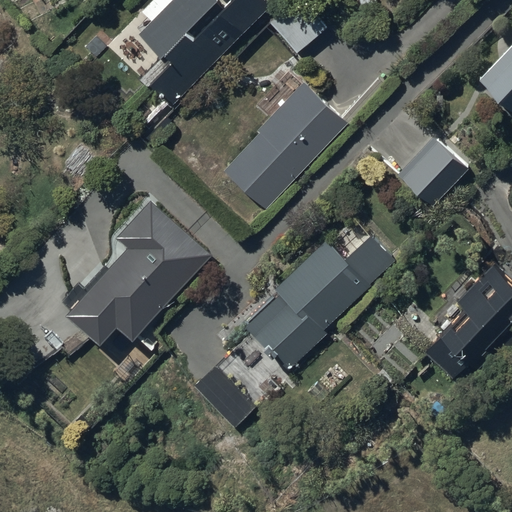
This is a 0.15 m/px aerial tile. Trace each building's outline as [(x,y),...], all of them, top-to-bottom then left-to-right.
[(153,81),(176,103),(274,2),(272,0),(151,0),(143,9),(152,18),(139,32),(163,55),(142,76),(150,84),(153,81)] [(304,0),(275,26),(298,52),(328,26),(304,0)] [(511,41),(481,75),(511,103),(511,41)] [(306,78),(303,82),(302,81),(302,80),(301,79),(300,78),(299,77),(298,77),(297,76),(296,76),(295,76),(294,75),(293,75),(292,75),(292,76),(291,76),(290,76),(289,76),(288,77),(287,78),(286,78),(286,79),(285,80),(285,81),(284,82),(284,83),(284,84),(284,85),(284,86),(284,87),(284,88),(284,89),(285,89),(285,90),(286,91),(286,92),(287,92),(287,93),(288,93),(289,94),(290,94),(258,128),(260,130),(223,168),(265,209),(351,121),(306,78)] [(474,169),(435,135),(400,176),(439,209),(474,169)] [(216,252),(149,196),(116,231),(128,243),(70,308),(104,340),(117,326),(137,340),(216,252)] [(292,367),(396,257),(374,232),(347,256),(328,239),(246,326),(292,367)] [(511,318),(511,275),(495,260),(457,300),(468,310),(446,334),(481,366),(492,353),(486,347),(511,318)]
